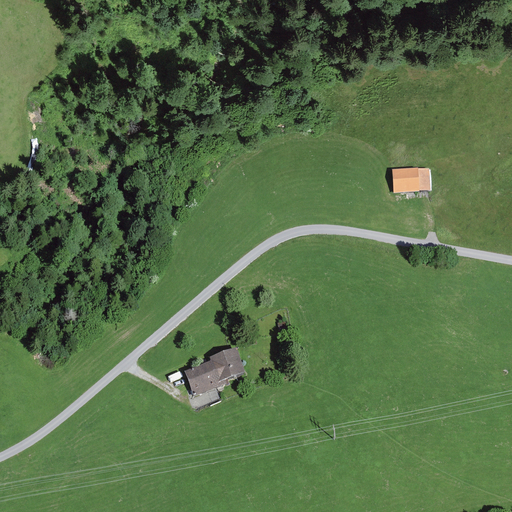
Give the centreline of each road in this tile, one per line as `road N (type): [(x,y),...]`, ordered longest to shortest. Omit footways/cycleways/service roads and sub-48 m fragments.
road 1 (track): [(215,285),(269,242),(323,230),(511,260)]
road 2 (track): [(0,457),(47,430),(215,285)]
